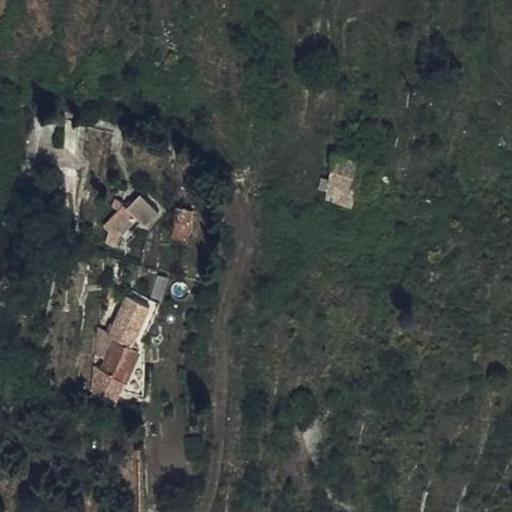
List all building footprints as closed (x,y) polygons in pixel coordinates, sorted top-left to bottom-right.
[(363,184),(368,170),(339,162),(334,189),(359,196),(363,184)] [(363,184),(379,188),(382,174),(368,170),(363,184)] [(379,188),(363,184),(359,196),(377,201),(379,188)] [(359,196),(334,189),(331,203),(356,212),(359,196)] [(89,203),(97,210),(88,223),(91,224),(90,245),(102,247),(104,233),(117,212),(93,193),(89,203)] [(165,204),(157,218),(175,230),(183,217),(165,204)] [(157,218),(151,230),(168,242),(175,230),(157,218)] [(111,329),(142,344),(161,305),(130,290),(111,329)] [(112,339),(102,338),(103,324),(94,320),(81,348),(94,358),(90,367),(112,382),(133,353),(112,339)]
